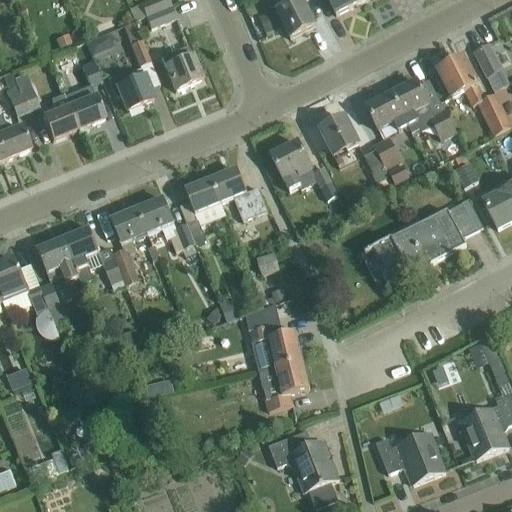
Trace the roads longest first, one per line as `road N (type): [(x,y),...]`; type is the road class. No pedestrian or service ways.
road 1 (residential): [(511,279),(336,371),(325,304),(251,154),(246,126)]
road 2 (residential): [(0,225),(246,126)]
road 3 (residential): [(265,111),(490,0)]
